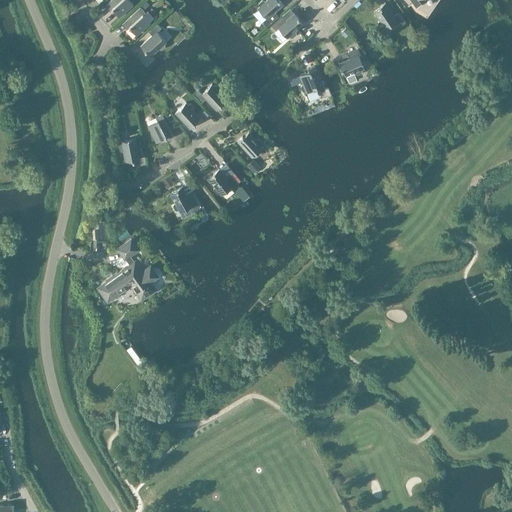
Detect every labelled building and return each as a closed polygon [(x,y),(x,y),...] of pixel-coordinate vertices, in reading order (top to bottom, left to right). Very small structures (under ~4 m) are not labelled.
[(110,0),(105,5),(110,11),(112,9),(119,18),(133,4),(129,0),(110,0)] [(259,6),(257,8),(266,18),(262,22),(267,27),(278,17),(274,13),(283,5),(278,0),(265,0),(264,1),(264,0),(262,0),(258,3),(258,5),(259,6)] [(409,0),(416,8),(421,4),(418,0),(409,0)] [(398,12),(394,15),(385,3),(378,7),(379,9),(373,13),(379,21),(378,22),(378,24),(380,28),(382,28),(383,27),(385,29),(396,22),(399,26),(405,23),(398,12)] [(140,7),(122,24),(127,29),(129,27),(136,36),(150,23),(143,15),(145,13),(140,7)] [(296,33),(295,32),(303,25),(298,19),(299,19),(294,13),(285,21),(281,16),(271,26),(276,31),(278,28),(287,39),(289,37),(290,38),(293,38),(296,35),(296,33)] [(151,35),(140,46),(146,53),(147,52),(151,56),(158,49),(160,50),(162,51),(165,47),(165,45),(164,44),(167,42),(158,32),(161,28),(157,23),(148,31),(151,35)] [(349,59),(338,63),(343,74),(345,77),(354,73),(355,74),(356,75),(361,73),(362,71),(361,70),(364,69),(359,56),(361,56),(358,49),(347,54),(349,59)] [(299,75),(303,85),(301,85),(301,88),(302,91),(304,92),(305,91),(306,93),(317,92),(324,89),(315,66),(309,68),(310,72),(299,75)] [(205,99),(216,111),(220,106),(219,105),(226,99),(219,92),(220,91),(220,89),(217,85),(215,85),(214,86),(212,84),(202,93),(198,89),(193,94),(201,103),(205,99)] [(194,125),(201,119),(193,111),(194,110),(194,108),(191,104),(188,104),(188,105),(186,103),(175,114),(190,130),(195,126),(194,125)] [(173,137),(162,114),(156,117),(158,121),(147,126),(156,144),(166,139),(166,140),(173,137)] [(178,134),(183,132),(179,122),(174,124),(178,134)] [(237,142),(252,158),(263,147),(261,146),(262,145),(262,143),(259,139),(257,139),(256,140),(248,131),(237,142)] [(140,160),(136,138),(120,141),(121,144),(120,144),(119,146),(119,151),(121,152),(122,152),(124,162),(131,160),(132,162),(140,160)] [(226,178),(219,169),(207,179),(214,188),(213,188),(213,191),(216,195),(218,195),(219,194),(221,196),(232,187),(233,189),(238,184),(231,175),(226,178)] [(195,197),(190,200),(183,186),(176,189),(176,190),(170,194),(174,204),(173,204),(173,207),(175,210),(177,211),(178,210),(180,213),(192,207),(194,211),(200,208),(195,197)] [(244,201),(249,196),(241,186),(236,190),(244,201)] [(126,259),(130,265),(113,277),(112,276),(107,280),(107,281),(98,288),(108,301),(112,298),(113,299),(118,295),(117,294),(130,285),(136,293),(136,292),(141,299),(147,295),(148,295),(154,291),(155,288),(154,286),(153,287),(150,284),(159,278),(150,266),(142,272),(134,260),(133,261),(129,255),(138,249),(131,239),(118,249),(126,260),(126,259)] [(131,346),(126,350),(138,366),(143,362),(131,346)]
